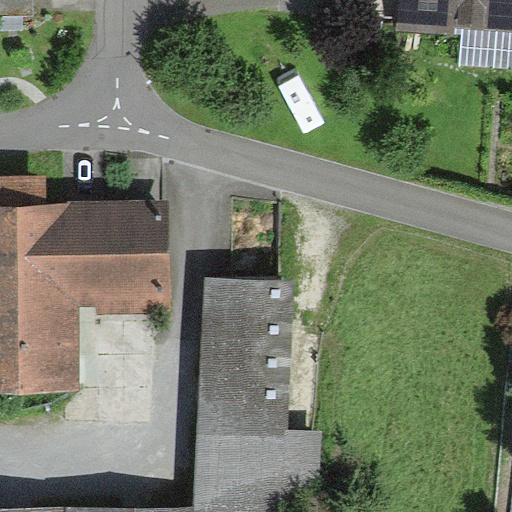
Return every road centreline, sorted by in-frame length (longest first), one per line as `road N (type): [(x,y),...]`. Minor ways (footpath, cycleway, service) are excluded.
road 1 (residential): [(511,234),(480,218),(109,120)]
road 2 (residential): [(116,0),(109,120)]
